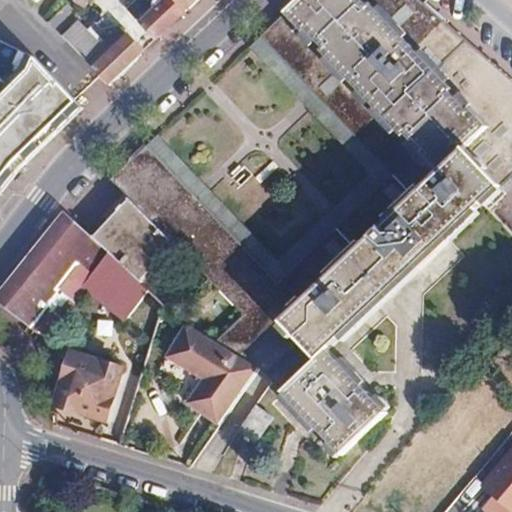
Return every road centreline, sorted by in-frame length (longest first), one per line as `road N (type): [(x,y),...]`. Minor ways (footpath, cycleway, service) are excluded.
road 1 (residential): [(0,258),(110,123),(243,0)]
road 2 (residential): [(257,511),(44,444)]
